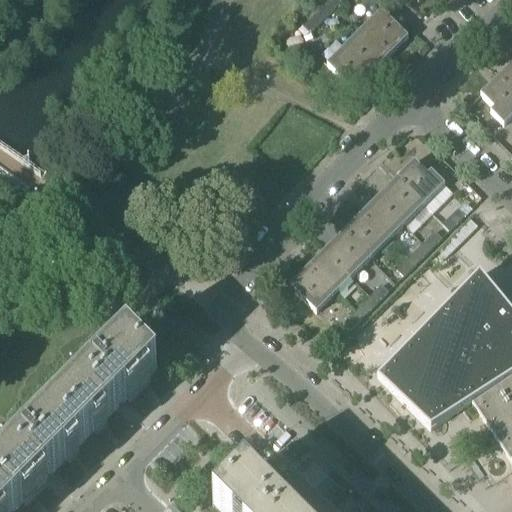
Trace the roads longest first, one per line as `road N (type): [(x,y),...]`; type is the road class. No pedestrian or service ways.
road 1 (residential): [(246,347),(222,310),(243,278),(411,98)]
road 2 (residential): [(426,511),(363,444),(246,347)]
road 3 (residential): [(321,511),(197,395)]
road 4 (residential): [(511,204),(411,98)]
road 5 (residential): [(411,98),(511,8)]
